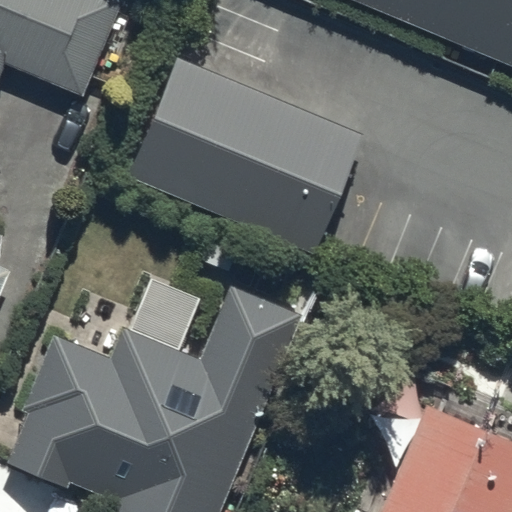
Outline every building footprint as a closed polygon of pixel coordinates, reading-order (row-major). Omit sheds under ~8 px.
[(0,0),(0,59),(1,56),(79,88),(115,0),(0,0)] [(511,0),(364,0),(511,61),(511,0)] [(123,167),(309,245),(359,127),(173,49),(123,167)] [(102,511),(214,511),(298,308),(226,279),(196,352),(119,320),(106,352),(49,329),(18,404),(25,407),(5,456),(63,480),(65,475),(110,494),(102,511)] [(511,436),(422,398),(373,511),(509,511),(511,507),(511,436)]
